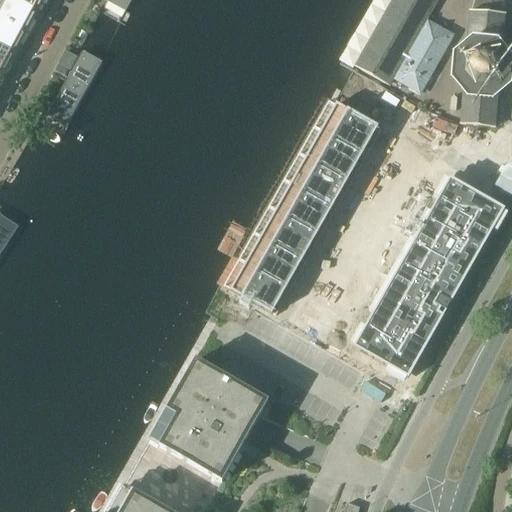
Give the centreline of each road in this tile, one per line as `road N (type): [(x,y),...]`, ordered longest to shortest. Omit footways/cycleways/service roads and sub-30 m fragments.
road 1 (tertiary): [(511,316),(450,434),(421,511)]
road 2 (tertiary): [(456,511),(511,377)]
road 3 (residential): [(0,115),(67,0)]
